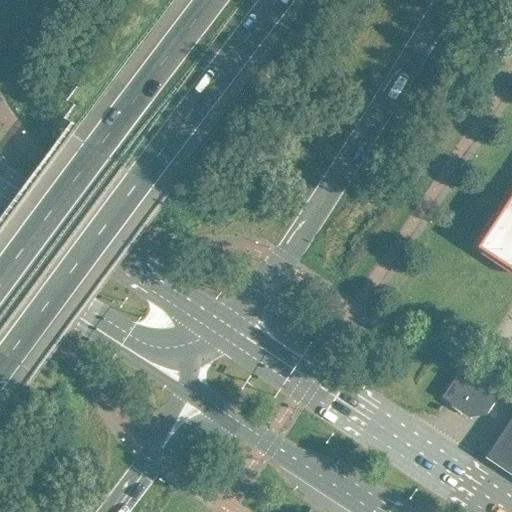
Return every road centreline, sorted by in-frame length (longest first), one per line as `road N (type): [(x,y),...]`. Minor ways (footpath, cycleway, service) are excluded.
road 1 (motorway): [(0,368),(275,0)]
road 2 (motorway): [(232,329),(446,0)]
road 3 (motorway): [(211,0),(0,279)]
road 4 (tertiary): [(508,511),(232,329)]
road 5 (secondary): [(202,309),(0,178)]
road 6 (tertiary): [(188,387),(374,511)]
road 7 (secondary): [(0,266),(131,352)]
road 8 (motorway): [(104,511),(188,387)]
